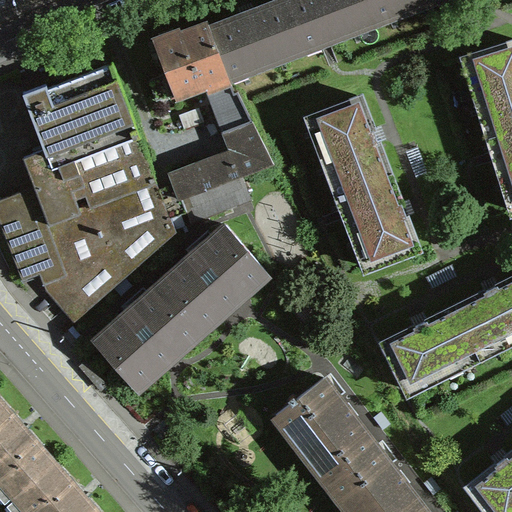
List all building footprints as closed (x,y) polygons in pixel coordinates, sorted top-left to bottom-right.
[(279,45),(284,57),(304,49),(285,0),(277,0),(259,7),(259,8),(242,15),(236,17),(236,16),(209,26),(229,78),(232,76),(228,65),(242,59),(247,71),(269,62),(265,51),(279,45)] [(285,0),(304,49),(306,48),(301,37),(316,31),(320,43),(342,34),(338,23),(353,17),(357,29),(378,21),(369,0),(285,0)] [(369,0),(378,21),(379,20),(375,9),(389,3),(394,15),(416,6),(413,0),(430,0),(431,1),(433,0),(369,0)] [(206,84),(209,89),(230,82),(229,78),(209,26),(207,22),(181,32),(180,29),(167,33),(155,38),(168,73),(164,74),(164,75),(150,80),(157,98),(171,93),(171,94),(175,92),(176,95),(206,84)] [(483,112),(490,133),(511,125),(511,40),(465,55),(467,60),(479,56),(483,71),(471,74),(479,97),(490,94),(495,108),(483,112)] [(75,317),(174,230),(169,216),(159,190),(111,63),(64,80),(48,86),(49,89),(25,98),(44,148),(24,155),(35,186),(0,199),(0,215),(7,235),(23,276),(40,269),(47,287),(74,318),(75,317)] [(233,90),(230,82),(209,89),(230,146),(231,149),(203,159),(171,172),(175,183),(159,190),(169,216),(185,210),(180,196),(241,173),(273,161),(237,89),(233,90)] [(330,170),(338,191),(390,171),(380,145),(379,146),(373,128),(371,123),(361,95),(309,115),(311,119),(322,115),(328,129),(316,134),(325,156),(336,151),(342,166),(330,170)] [(511,125),(490,133),(490,135),(502,131),(507,146),(495,149),(502,172),(511,169),(511,185),(507,187),(511,202),(511,125)] [(390,171),(338,191),(339,192),(350,188),(356,203),(344,207),(353,229),(364,225),(370,239),(358,244),(367,266),(419,247),(408,219),(407,219),(401,202),(399,197),(399,196),(390,171)] [(180,196),(185,210),(186,211),(187,210),(191,222),(251,199),(241,173),(180,196)] [(267,271),(226,224),(160,282),(198,324),(210,314),(214,319),(233,302),(255,283),(250,278),(262,268),(266,273),(267,271)] [(480,291),(456,303),(480,353),(481,352),(482,352),(476,341),(490,334),(496,345),(511,336),(511,275),(502,280),(502,281),(486,289),(480,292),(480,291)] [(190,340),(186,335),(198,324),(160,282),(95,340),(136,387),(138,385),(134,381),(145,371),(149,376),(168,359),(190,340)] [(455,351),(461,362),(480,353),(456,303),(431,315),(432,316),(414,325),(410,327),(409,326),(383,339),(407,389),(411,387),(406,376),(420,369),(425,380),(447,369),(441,358),(455,351)] [(319,469),(325,464),(334,477),(376,445),(355,417),(357,415),(349,406),(347,403),(345,405),(323,376),(276,413),(277,415),(283,410),(292,422),(286,427),(319,469)] [(18,419),(0,398),(0,477),(2,479),(6,475),(17,487),(12,491),(14,493),(54,459),(18,419)] [(427,511),(428,511),(407,484),(409,483),(401,473),(399,471),(398,472),(376,445),(334,477),(344,489),(338,494),(352,511),(427,511)] [(511,507),(511,449),(511,450),(511,451),(497,462),(492,466),(492,465),(468,483),(490,511),(500,511),(510,505),(511,507)] [(54,459),(14,493),(16,496),(21,492),(31,503),(27,507),(30,511),(100,511),(79,488),(54,459)]
